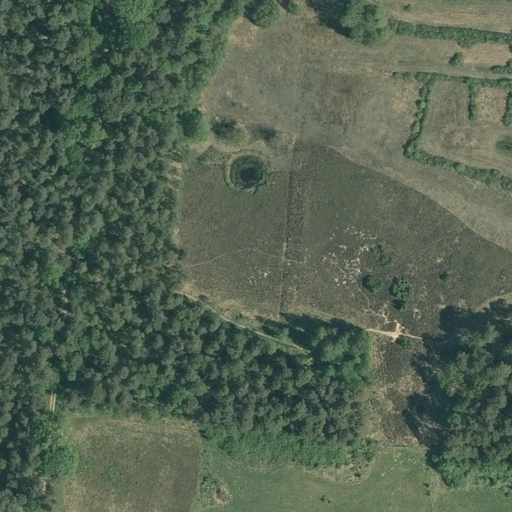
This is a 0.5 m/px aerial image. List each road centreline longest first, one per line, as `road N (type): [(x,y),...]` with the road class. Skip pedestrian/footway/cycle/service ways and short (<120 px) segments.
road 1 (track): [(67,282),(39,511)]
road 2 (track): [(115,0),(78,184)]
